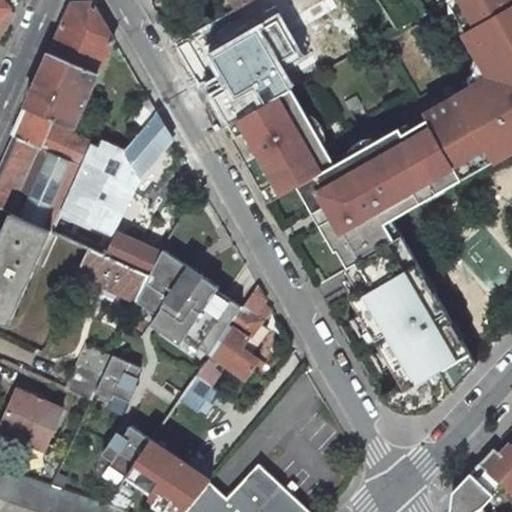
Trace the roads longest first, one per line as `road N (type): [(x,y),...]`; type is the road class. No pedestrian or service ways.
road 1 (residential): [(115,0),(399,486)]
road 2 (residential): [(511,369),(399,486)]
road 3 (residential): [(52,0),(0,119)]
